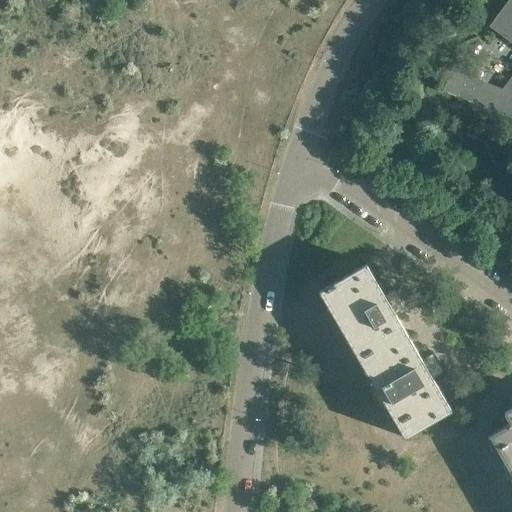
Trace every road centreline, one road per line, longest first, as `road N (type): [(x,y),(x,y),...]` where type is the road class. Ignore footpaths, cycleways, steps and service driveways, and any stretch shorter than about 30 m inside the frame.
road 1 (unknown): [(410,0),(380,25),(388,57),(352,75),(338,111),(322,229),(309,238),(296,271),(272,511)]
road 2 (residential): [(234,511),(260,313),(294,157)]
road 3 (residential): [(511,308),(294,157)]
road 4 (unknown): [(499,299),(451,337),(432,340),(414,331),(378,276),(343,189)]
road 5 (residential): [(294,157),(374,0)]
